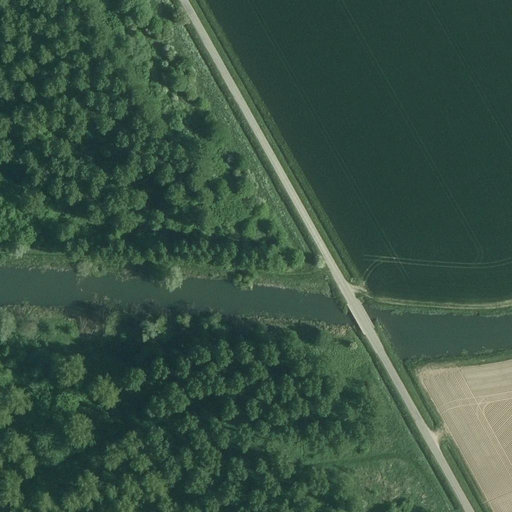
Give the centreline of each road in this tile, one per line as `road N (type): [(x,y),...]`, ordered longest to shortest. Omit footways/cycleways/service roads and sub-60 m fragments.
road 1 (unclassified): [(468,511),(183,0)]
road 2 (track): [(74,511),(401,452),(439,511)]
road 3 (track): [(300,272),(155,0)]
road 4 (track): [(336,275),(54,252)]
